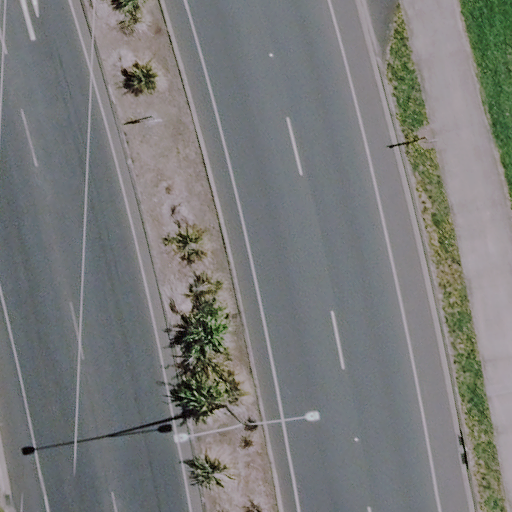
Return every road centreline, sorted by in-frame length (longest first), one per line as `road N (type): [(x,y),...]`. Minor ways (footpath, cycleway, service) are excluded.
road 1 (primary): [(271,0),(361,511)]
road 2 (primary): [(113,511),(100,427),(0,52)]
